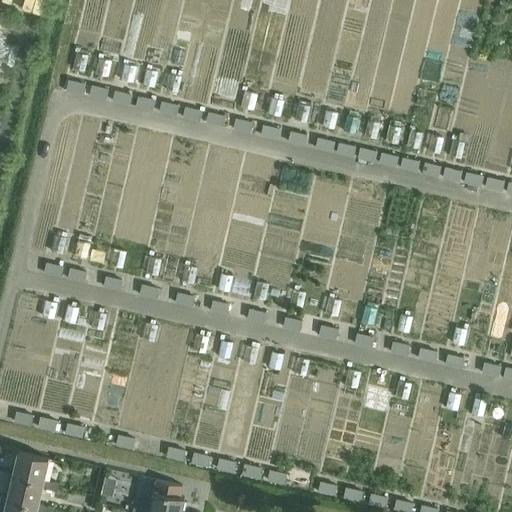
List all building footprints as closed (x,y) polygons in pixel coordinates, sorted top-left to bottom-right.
[(69,79),(66,90),(83,94),(86,83),(69,79)] [(92,85),(90,96),(106,99),(109,88),(92,85)] [(116,90),(113,101),(130,105),(133,94),(116,90)] [(139,95),(136,106),(153,110),(156,99),(139,95)] [(162,101),(160,112),(177,116),(179,104),(162,101)] [(186,106),(183,117),(200,121),(203,109),(186,106)] [(209,111),(206,123),(223,126),(226,115),(209,111)] [(236,118),(234,129),(251,133),(253,121),(236,118)] [(264,124),(261,135),(278,139),(281,128),(264,124)] [(291,131),(289,142),(306,145),(308,134),(291,131)] [(318,137),(316,148),(333,152),(335,141),(318,137)] [(339,142),(337,153),(354,157),(356,146),(339,142)] [(361,147),(358,158),(375,162),(378,151),(361,147)] [(382,152),(379,163),(396,167),(399,156),(382,152)] [(403,157),(401,168),(418,171),(420,160),(403,157)] [(425,161),(422,172),(439,177),(442,166),(425,161)] [(446,166),(443,177),(460,181),(463,170),(446,166)] [(467,171),(465,182),(482,186),(484,175),(467,171)] [(488,176),(486,188),(503,191),(505,180),(488,176)] [(47,262),(44,274),(61,278),(64,266),(47,262)] [(70,270),(69,278),(86,282),(88,271),(71,267),(70,270)] [(106,276),(104,288),(121,291),(123,279),(106,276)] [(143,284),(140,295),(157,299),(159,291),(159,288),(143,284)] [(178,292),(175,303),(193,307),(195,296),(178,292)] [(213,299),(210,311),(228,315),(230,306),(231,303),(213,299)] [(250,308),(247,319),(264,323),(267,312),(250,308)] [(286,316),(283,327),(301,332),(304,320),(286,316)] [(322,324),(319,335),(320,336),(336,339),(339,329),(339,328),(322,324)] [(357,332),(354,344),(356,344),(372,348),(375,337),(375,336),(357,332)] [(393,341),(390,352),(408,356),(410,345),(393,341)] [(421,347),(418,358),(435,362),(438,351),(421,347)] [(448,353),(445,365),(463,369),(466,357),(448,353)] [(485,361),(482,373),(500,377),(502,368),(502,365),(485,361)] [(17,411),(14,422),(32,426),(34,415),(17,411)] [(40,417),(38,427),(56,431),(58,420),(41,416),(40,417)] [(68,422),(65,434),(83,438),(86,426),(68,422)] [(119,434),(116,445),(133,449),(136,438),(119,434)] [(169,446),(166,457),(184,461),(186,450),(169,446)] [(18,451),(12,475),(44,484),(43,488),(58,491),(60,484),(45,480),(50,459),(18,451)] [(194,452),(192,463),(209,467),(212,456),(194,452)] [(220,457),(217,468),(235,472),(237,461),(220,457)] [(245,463),(242,475),(260,478),(262,467),(245,463)] [(270,469),(267,480),(286,484),(288,476),(288,473),(270,469)] [(12,475),(6,500),(39,508),(37,511),(53,511),(54,508),(40,504),(43,488),(44,484),(12,475)] [(153,494),(149,511),(148,511),(182,511),(186,498),(182,497),(184,486),(158,480),(156,491),(153,490),(152,494),(153,494)] [(320,481),(318,492),(335,496),(338,485),(320,481)] [(346,487),(343,498),(361,502),(364,490),(346,487)] [(372,492),(369,504),(386,508),(389,496),(372,492)] [(396,498),(394,510),(403,511),(411,511),(414,502),(396,498)] [(6,500),(3,511),(37,511),(39,508),(6,500)]
